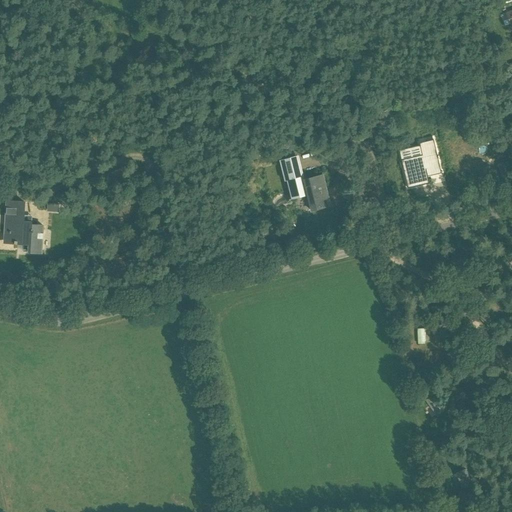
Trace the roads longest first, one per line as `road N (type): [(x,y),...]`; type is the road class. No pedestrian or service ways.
road 1 (unclassified): [(0,312),(72,321),(511,210)]
road 2 (track): [(377,245),(455,299),(511,370)]
